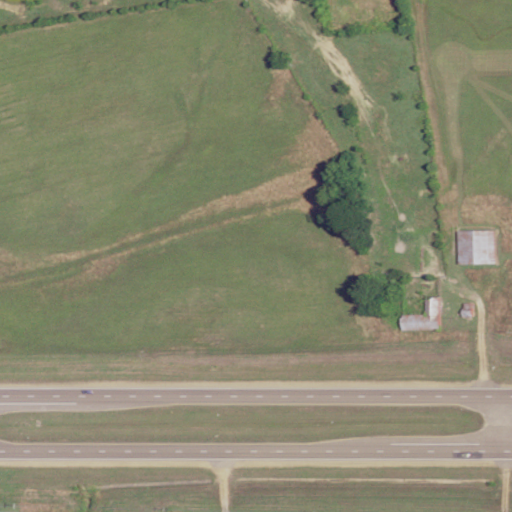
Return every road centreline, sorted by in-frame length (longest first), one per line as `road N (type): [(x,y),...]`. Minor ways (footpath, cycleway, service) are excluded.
road 1 (trunk): [(511,395),(0,395)]
road 2 (trunk): [(0,450),(511,450)]
